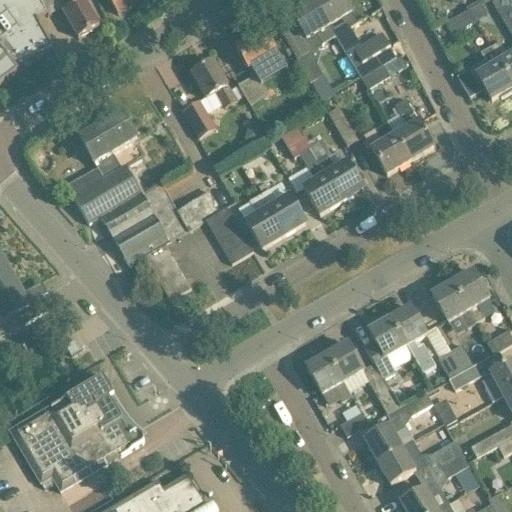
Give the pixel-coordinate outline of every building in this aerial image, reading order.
[(0,0),(0,88),(18,75),(16,72),(53,52),(37,23),(47,17),(38,0),(0,0)] [(61,10),(63,14),(78,40),(100,28),(83,0),(38,0),(48,17),(61,10)] [(108,0),(119,17),(143,3),(141,0),(108,0)] [(343,0),(320,0),(316,3),(330,26),(342,19),(350,32),(359,26),(352,16),(353,15),(343,0)] [(511,13),(504,0),(500,0),(492,5),(511,38),(511,13)] [(297,26),(313,53),(323,48),(336,40),(329,27),(330,26),(316,3),(292,18),(297,26)] [(481,7),(481,8),(480,7),(469,13),(476,25),(487,18),(481,7)] [(469,13),(463,17),(446,27),(452,38),(476,25),(469,13)] [(239,88),(251,110),(269,100),(262,88),(287,73),(277,55),(265,34),(236,51),(248,72),(251,70),(256,78),(239,88)] [(383,67),(377,59),(390,51),(383,38),(348,58),(361,80),(383,67)] [(500,45),(490,51),(511,87),(511,58),(509,60),(500,45)] [(511,94),(511,92),(511,91),(511,87),(490,51),(480,56),(485,65),(458,81),(470,101),(485,93),(491,104),(501,99),(502,101),(511,94)] [(317,68),(309,54),(297,61),(312,86),(324,79),(317,68)] [(224,111),(236,104),(227,89),(228,88),(213,64),(192,76),(206,100),(214,96),(222,109),(223,109),(224,111)] [(361,80),(369,94),(391,81),(383,67),(361,80)] [(333,98),(327,87),(316,93),(323,104),(333,98)] [(137,108),(134,110),(150,138),(146,140),(165,173),(178,166),(162,134),(175,127),(157,97),(146,103),(144,101),(136,106),(137,108)] [(389,126),(396,139),(411,164),(435,150),(420,125),(419,125),(406,103),(396,109),(402,119),(389,126)] [(183,114),(200,142),(217,132),(201,104),(183,114)] [(340,111),(328,117),(347,150),(359,143),(340,111)] [(80,141),(104,183),(122,173),(114,157),(138,143),(122,117),(80,141)] [(300,158),(310,153),(297,130),(281,139),(294,162),(300,158)] [(248,131),(245,143),(257,146),(260,134),(248,131)] [(411,164),(396,139),(384,146),(376,132),(365,138),(373,152),(372,153),(387,179),(411,164)] [(303,190),(320,219),(342,206),(337,197),(318,165),(317,166),(310,153),(300,158),(315,183),(303,190)] [(327,160),(318,165),(337,197),(342,206),(364,192),(348,166),(336,174),(327,160)] [(73,201),(89,228),(101,221),(142,198),(126,171),(122,173),(104,183),(73,201)] [(270,193),(260,199),(279,231),(284,240),(306,227),(290,200),(279,207),(271,193),(270,193)] [(142,198),(101,221),(129,269),(145,260),(155,254),(166,247),(206,223),(219,216),(213,205),(210,195),(177,213),(175,211),(155,222),(142,198)] [(284,240),(279,231),(260,199),(250,205),(258,219),(246,226),(262,253),(284,240)] [(219,216),(206,223),(213,235),(234,222),(227,211),(219,216)] [(219,246),(241,233),(234,222),(213,235),(219,246)] [(222,251),(226,257),(247,244),(241,233),(219,246),(222,251)] [(254,255),(247,244),(226,257),(232,268),(254,255)] [(151,271),(172,259),(166,247),(155,254),(145,260),(151,271)] [(0,326),(4,324),(19,316),(26,328),(51,313),(37,290),(41,288),(40,287),(25,296),(0,253),(0,326)] [(179,270),(172,259),(151,271),(157,282),(179,270)] [(182,275),(179,270),(157,282),(164,293),(185,281),(182,275)] [(458,295),(476,326),(485,321),(478,309),(490,302),(474,274),(453,286),(458,295)] [(192,292),(185,281),(164,293),(170,304),(192,292)] [(467,331),(476,326),(458,295),(453,286),(432,298),(448,326),(460,319),(467,331)] [(411,310),(390,322),(406,350),(407,350),(427,338),(411,310)] [(26,328),(19,316),(4,324),(11,336),(26,328)] [(406,350),(390,322),(369,334),(375,345),(365,351),(384,384),(396,377),(394,373),(413,361),(407,350),(406,350)] [(437,330),(426,335),(438,359),(449,354),(437,330)] [(511,341),(508,335),(491,345),(487,347),(493,358),(511,347),(511,341)] [(327,358),(350,397),(370,385),(348,346),(327,358)] [(485,392),(493,405),(511,394),(511,364),(507,368),(500,356),(511,348),(511,347),(493,358),(494,359),(475,370),(474,368),(462,375),(449,382),(456,394),(485,378),(486,379),(491,377),(496,386),(485,392)] [(463,348),(451,355),(462,375),(474,368),(463,348)] [(438,362),(449,382),(462,375),(451,355),(438,362)] [(306,370),(323,399),(328,408),(340,401),(343,406),(351,401),(349,397),(350,397),(327,358),(306,370)] [(141,435),(139,434),(136,434),(131,437),(110,401),(114,398),(103,379),(10,435),(41,489),(53,482),(61,496),(143,446),(144,444),(144,443),(144,440),(143,438),(143,437),(141,435)] [(376,397),(387,417),(399,410),(388,390),(376,397)] [(504,401),(511,415),(511,394),(493,405),(493,406),(504,401)] [(364,442),(377,465),(413,444),(406,431),(410,421),(433,408),(426,396),(400,411),(399,410),(387,417),(393,426),(390,428),(390,427),(364,442)] [(458,424),(452,413),(441,420),(447,430),(458,424)] [(362,417),(358,419),(341,429),(348,441),(369,429),(362,417)] [(511,428),(472,450),(477,461),(511,441),(511,428)] [(511,441),(477,461),(478,462),(498,451),(504,461),(511,456),(511,441)] [(427,468),(424,463),(413,444),(377,465),(391,489),(417,474),(427,468)] [(455,445),(434,457),(441,469),(462,457),(455,445)] [(448,482),(469,470),(462,457),(441,469),(448,482)] [(159,484),(112,511),(207,511),(188,478),(163,492),(159,484)] [(439,511),(449,506),(438,487),(436,484),(425,490),(400,505),(404,511),(439,511)]
